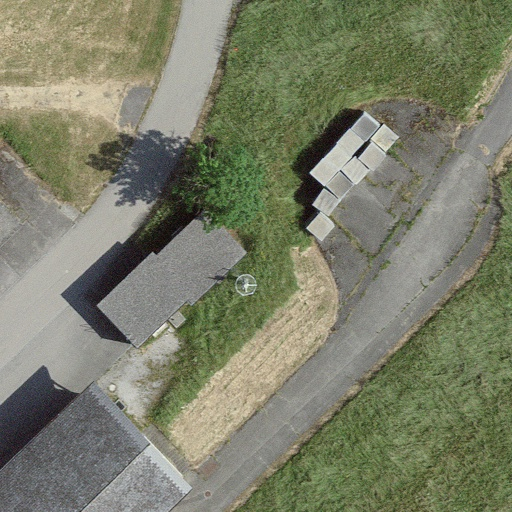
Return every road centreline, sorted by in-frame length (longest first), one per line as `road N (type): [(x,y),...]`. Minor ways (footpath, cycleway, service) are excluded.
road 1 (unclassified): [(187,511),(362,349),(511,136)]
road 2 (unclassified): [(0,349),(47,306),(145,185),(189,108)]
road 3 (unclassified): [(189,108),(0,103)]
